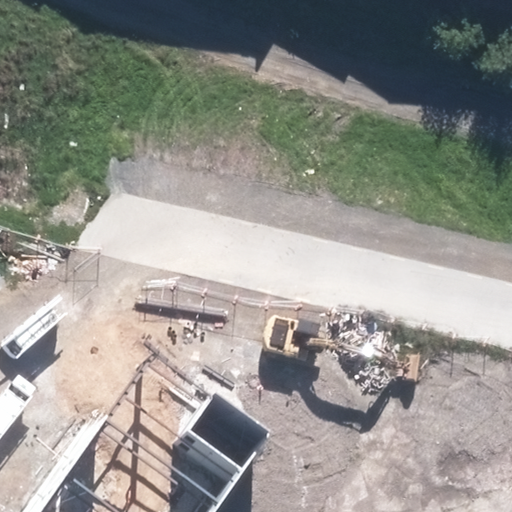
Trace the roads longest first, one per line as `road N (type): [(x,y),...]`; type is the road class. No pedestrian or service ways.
road 1 (unknown): [(511,234),(0,110)]
road 2 (track): [(511,74),(200,0)]
